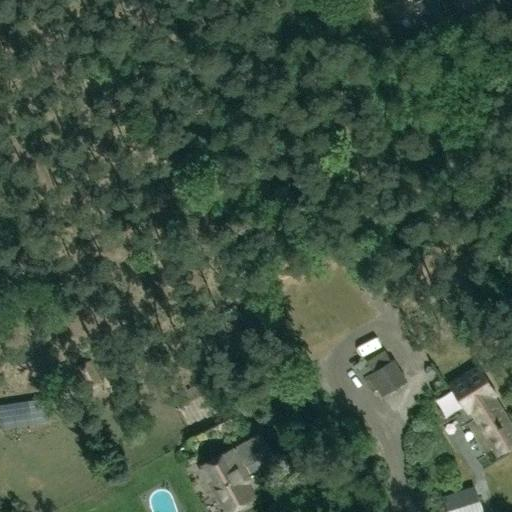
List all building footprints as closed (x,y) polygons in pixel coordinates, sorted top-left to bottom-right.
[(434,29),(450,21),(438,0),(421,0),(419,1),(434,29)] [(449,0),(457,14),(478,2),(477,0),(449,0)] [(384,396),(408,381),(395,359),(365,377),(374,392),(379,389),(384,396)] [(480,370),(452,387),(469,413),(471,411),(498,454),(511,445),(511,425),(494,397),(496,396),(480,370)] [(226,496),(233,509),(253,498),(244,483),(249,480),(233,449),(204,465),(221,499),(226,496)] [(448,497),(453,511),(468,511),(472,511),(465,491),(448,497)]
